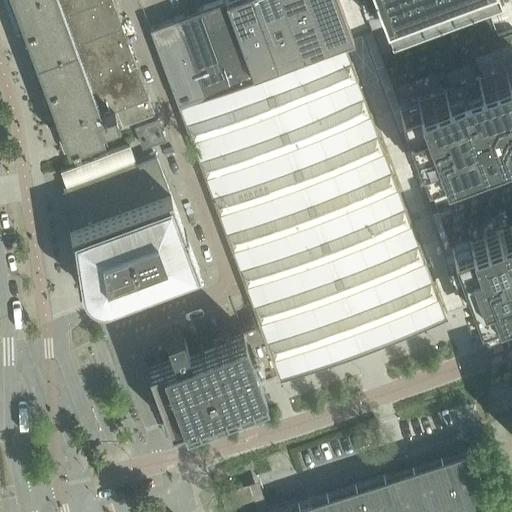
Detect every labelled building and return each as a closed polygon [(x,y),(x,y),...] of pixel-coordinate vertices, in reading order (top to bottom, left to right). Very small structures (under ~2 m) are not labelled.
[(14,0),(42,76),(68,146),(73,144),(74,144),(78,142),(121,125),(121,124),(120,125),(118,120),(152,107),(152,106),(151,106),(111,0),(14,0)] [(225,0),(219,0),(200,7),(228,83),(253,74),(225,0)] [(253,0),(225,0),(253,74),(277,65),(253,0)] [(281,0),(253,0),(277,65),(302,55),(281,0)] [(309,0),(281,0),(302,55),(327,46),(309,0)] [(337,0),(309,0),(327,46),(345,40),(352,37),(337,0)] [(360,0),(366,15),(365,15),(366,17),(383,10),(388,25),(454,0),(360,0)] [(200,7),(175,16),(203,92),(228,83),(200,7)] [(175,16),(149,26),(178,102),(203,92),(175,16)] [(193,137),(192,138),(259,320),(258,320),(259,322),(277,369),(279,375),(445,313),(345,42),(345,40),(327,46),(302,55),(277,65),(253,74),(228,83),(203,92),(178,102),(179,105),(180,104),(193,137)] [(511,61),(398,103),(399,106),(423,170),(424,172),(511,139),(511,61)] [(137,122),(138,123),(135,124),(143,145),(165,137),(157,116),(141,122),(140,121),(137,122)] [(69,228),(77,281),(80,281),(80,283),(81,285),(82,288),(84,290),(86,293),(87,294),(90,296),(93,297),(95,298),(98,299),(101,299),(105,299),(108,298),(109,300),(199,266),(186,232),(181,233),(179,226),(183,224),(170,189),(169,190),(156,153),(136,160),(129,143),(60,169),(69,228)] [(511,224),(452,247),(469,292),(476,312),(477,314),(480,313),(479,313),(511,301),(511,224)] [(180,325),(165,330),(174,354),(147,364),(169,425),(265,390),(260,376),(277,369),(259,322),(189,348),(180,325)] [(269,511),(490,511),(470,447),(270,511),(269,511)] [(254,499),(258,511),(269,511),(270,511),(260,481),(217,496),(222,511),(237,511),(235,505),(254,499)]
